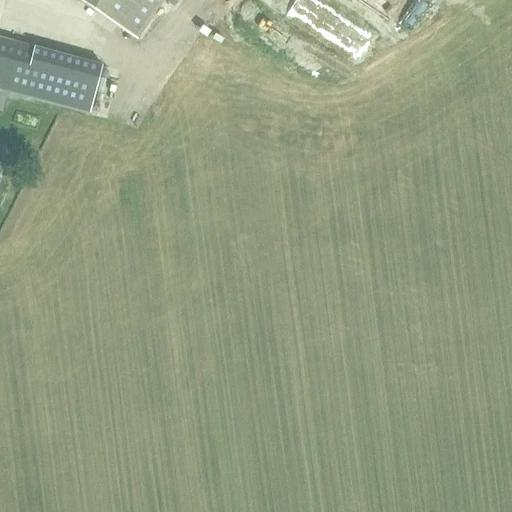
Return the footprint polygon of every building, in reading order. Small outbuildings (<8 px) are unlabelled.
[(163,0),(77,0),(137,40),(163,0)] [(310,8),(314,0),(273,0),(271,4),(311,26),(305,37),(323,47),(341,15),(329,8),(324,16),(310,8)] [(345,16),(326,45),(354,63),(373,34),(345,16)] [(0,38),(0,89),(76,109),(90,113),(102,65),(89,62),(0,38)] [(9,174),(4,184),(20,191),(24,181),(9,174)]
